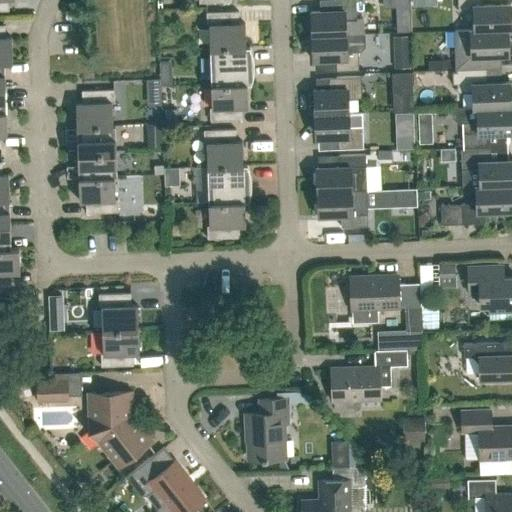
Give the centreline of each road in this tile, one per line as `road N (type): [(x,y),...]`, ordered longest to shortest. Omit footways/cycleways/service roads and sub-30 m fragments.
road 1 (residential): [(170,261),(46,265),(38,63),(51,0)]
road 2 (residential): [(282,0),(290,257)]
road 3 (residential): [(290,257),(511,246)]
road 4 (residential): [(173,381),(259,378),(275,369),(293,336),(290,257)]
road 5 (residential): [(251,511),(175,413),(173,381)]
road 6 (residential): [(170,261),(290,257)]
road 7 (residential): [(173,381),(170,261)]
